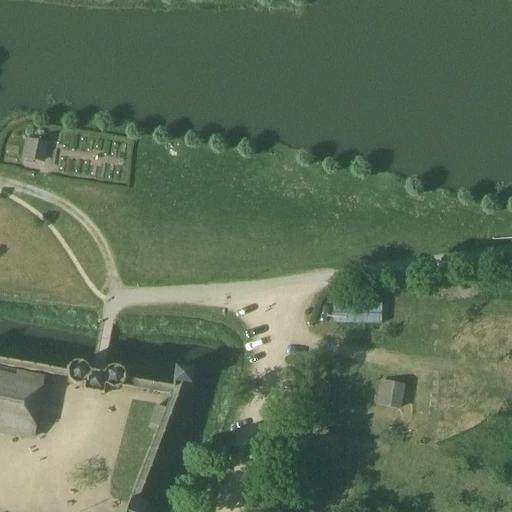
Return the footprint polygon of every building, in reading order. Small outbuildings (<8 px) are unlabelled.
[(43,161),(46,143),(27,140),(24,158),(43,161)] [(382,303),(334,303),(333,332),(382,333),(382,303)] [(127,381),(127,380),(127,378),(126,375),(125,373),(123,371),(120,369),(118,368),(115,368),(111,369),(109,371),(107,373),(105,375),(98,373),(91,372),(90,370),(88,367),(85,364),(81,364),(78,364),(75,365),(71,366),(69,368),(69,371),(68,374),(68,377),(70,380),(72,383),(74,385),(77,386),(80,386),(83,386),(86,385),(85,392),(95,393),(105,395),(107,387),(108,387),(110,389),(112,390),(115,390),(119,390),(122,388),(124,386),(126,384),(127,381)] [(174,384),(192,386),(194,371),(176,368),(174,384)] [(0,431),(33,438),(43,378),(18,373),(17,375),(0,370),(0,431)] [(402,409),(406,384),(380,380),(376,405),(402,409)] [(151,511),(151,508),(142,502),(132,500),(131,504),(127,511),(151,511)]
